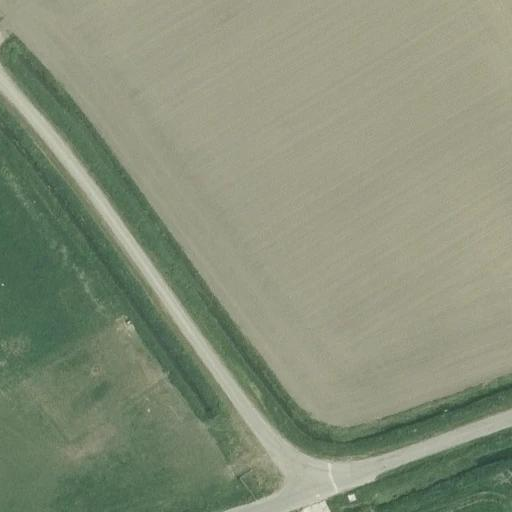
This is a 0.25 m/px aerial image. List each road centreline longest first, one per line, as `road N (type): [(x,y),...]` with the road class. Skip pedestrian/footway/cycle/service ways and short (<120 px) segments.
road 1 (unclassified): [(320,470),(270,441),(0,76)]
road 2 (unclassified): [(320,470),(361,471),(511,420)]
